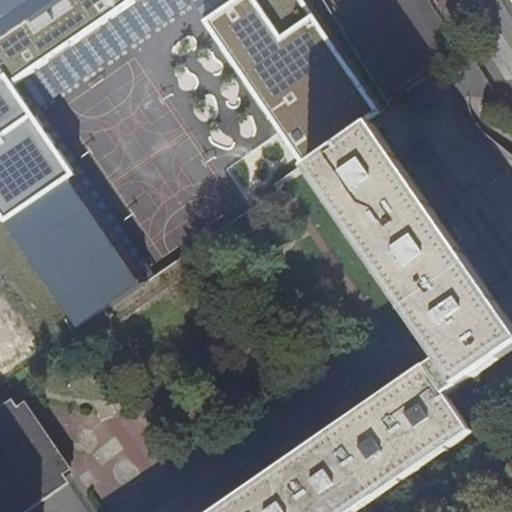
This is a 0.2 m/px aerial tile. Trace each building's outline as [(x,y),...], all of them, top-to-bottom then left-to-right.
[(382,108),(307,0),(0,0),(0,206),(81,329),(153,280),(22,80),(134,0),(238,0),(209,17),(308,158),(382,108)] [(351,0),(404,90),(442,67),(402,0),(351,0)] [(351,511),(471,429),(444,392),(511,345),(511,325),(372,124),(309,168),(440,355),(218,511),(351,511)] [(0,419),(17,408),(13,401),(0,409),(0,419)] [(17,408),(65,476),(72,471),(24,402),(17,408)] [(12,511),(22,506),(25,511),(28,511),(48,499),(43,491),(65,476),(17,408),(0,419),(0,511),(12,511)] [(43,491),(48,499),(70,484),(65,476),(43,491)] [(416,505),(421,511),(445,511),(451,508),(436,490),(416,505)]
